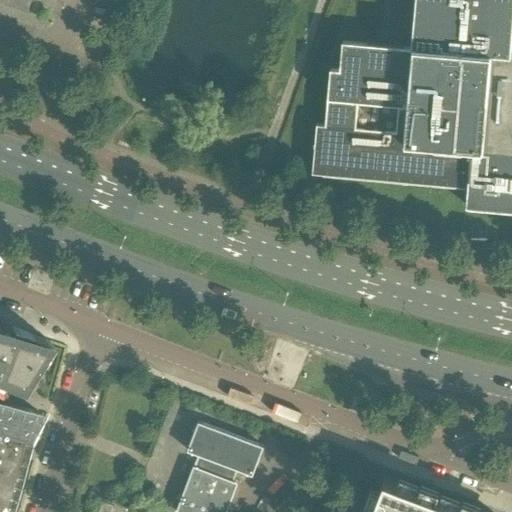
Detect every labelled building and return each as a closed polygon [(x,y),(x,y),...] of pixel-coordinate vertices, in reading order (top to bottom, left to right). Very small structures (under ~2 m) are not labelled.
[(0,0),(0,3),(26,13),(31,0),(0,0)] [(331,69),(330,76),(326,124),(316,123),(312,172),(468,187),(466,205),(511,209),(511,54),(506,54),(510,0),(416,0),(412,45),(411,45),(411,46),(342,40),(340,68),(330,67),(330,69),(331,69)] [(0,486),(15,490),(23,463),(18,462),(22,450),(25,439),(29,440),(37,412),(0,401),(0,393),(3,384),(18,390),(49,341),(10,326),(8,330),(0,327),(0,486)] [(176,511),(226,511),(237,482),(232,480),(237,469),(252,475),(263,446),(198,421),(187,450),(199,455),(195,466),(194,466),(176,511)] [(471,511),(384,479),(371,511),(471,511)] [(0,511),(8,511),(15,490),(0,486),(0,511)]
